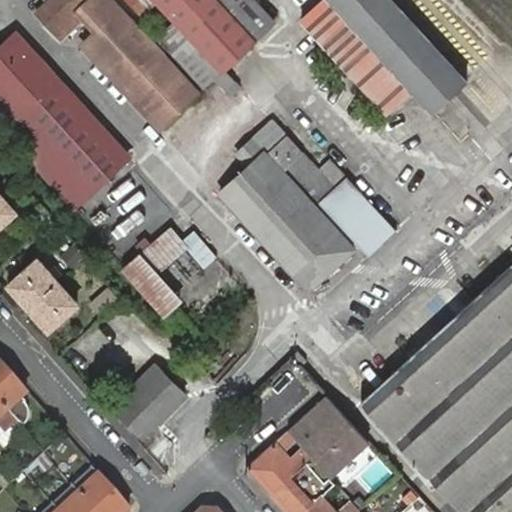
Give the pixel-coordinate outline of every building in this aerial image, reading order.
[(82,45),(160,128),(253,41),(274,22),(253,0),(132,0),(149,17),(163,4),(179,21),(155,44),(113,0),(47,0),(49,3),(37,14),(61,40),(84,18),(96,32),(82,45)] [(411,89),(432,112),(457,89),(466,81),(392,0),(324,0),(303,20),(387,111),(391,107),(411,89)] [(0,46),(0,121),(76,204),(127,158),(13,35),(0,46)] [(265,152),(254,140),(237,155),(249,167),(220,194),(310,290),(355,248),(282,171),(302,152),(289,138),(269,156),(265,152)] [(347,177),(319,202),(370,256),(397,231),(347,177)] [(0,226),(16,212),(0,194),(0,226)] [(170,226),(140,253),(159,274),(188,246),(170,226)] [(140,253),(121,269),(164,318),(168,315),(177,307),(184,301),(159,274),(140,253)] [(31,306),(58,282),(38,259),(11,283),(31,306)] [(511,511),(511,265),(362,402),(462,511),(511,511)] [(78,304),(58,282),(31,306),(51,328),(78,304)] [(198,348),(207,340),(177,307),(168,315),(198,348)] [(0,361),(0,404),(15,421),(21,428),(27,422),(28,415),(27,410),(23,406),(26,403),(21,397),(27,392),(0,361)] [(157,365),(114,409),(144,437),(186,394),(157,365)] [(368,441),(326,395),(287,430),(293,436),(303,448),(312,457),(329,477),(368,441)] [(0,404),(0,428),(3,432),(15,421),(0,404)] [(292,437),(287,431),(278,439),(247,467),(271,494),(306,462),(312,457),(303,448),(294,456),(289,460),(279,449),(284,445),(292,437)] [(294,456),(284,445),(279,449),(289,460),(294,456)] [(306,462),(271,494),(287,511),(303,511),(325,492),(335,483),(330,478),(317,490),(303,474),(311,467),(306,462)] [(84,474),(72,484),(96,511),(124,511),(129,507),(101,476),(93,483),(84,474)] [(69,505),(61,511),(96,511),(72,484),(60,495),(69,505)] [(325,492),(303,511),(335,511),(326,501),(330,497),(325,492)]
